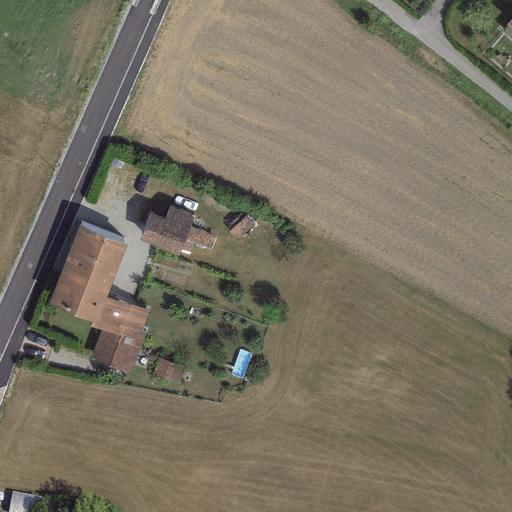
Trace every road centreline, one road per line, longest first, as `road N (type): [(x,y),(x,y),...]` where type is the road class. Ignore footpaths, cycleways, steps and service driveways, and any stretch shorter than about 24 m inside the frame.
road 1 (residential): [(156,0),(0,380)]
road 2 (residential): [(364,0),(511,112)]
